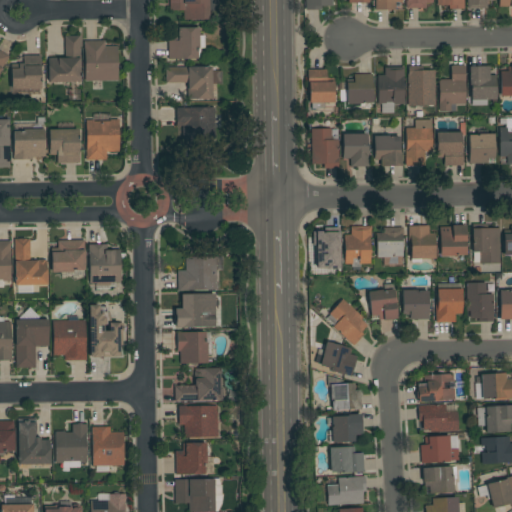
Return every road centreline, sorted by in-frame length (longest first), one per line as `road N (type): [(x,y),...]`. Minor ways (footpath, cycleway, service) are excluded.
road 1 (residential): [(145,511),(145,224)]
road 2 (residential): [(277,200),(511,195)]
road 3 (tertiary): [(278,293),(281,511)]
road 4 (residential): [(142,182),(136,0)]
road 5 (residential): [(345,40),(511,37)]
road 6 (residential): [(389,368),(397,511)]
road 7 (residential): [(143,392),(0,394)]
road 8 (residential): [(161,190),(136,182),(125,190),(126,215),(145,224),(159,217),(161,190)]
road 9 (residential): [(0,216),(126,215)]
road 10 (residential): [(125,190),(0,192)]
road 11 (residential): [(389,368),(511,355)]
